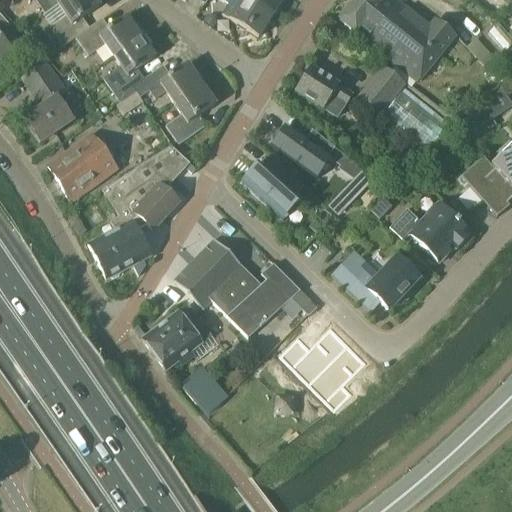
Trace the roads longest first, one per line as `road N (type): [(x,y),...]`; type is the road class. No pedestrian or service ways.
road 1 (residential): [(206,186),(368,344),(396,349),(511,225)]
road 2 (primary): [(164,511),(0,266)]
road 3 (primary): [(0,318),(132,511)]
road 4 (residential): [(116,334),(0,149)]
road 5 (unclassified): [(379,511),(511,395)]
road 6 (residential): [(116,334),(206,186)]
road 7 (residential): [(268,81),(154,0)]
road 8 (residential): [(206,186),(268,81)]
